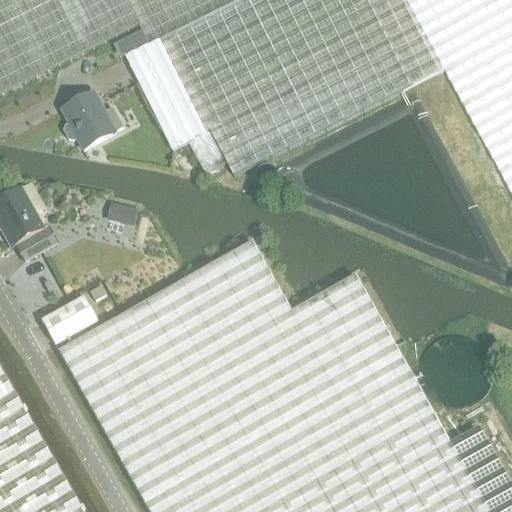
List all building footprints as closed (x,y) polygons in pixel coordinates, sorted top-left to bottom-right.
[(0,0),(0,96),(139,27),(142,34),(149,48),(161,42),(206,135),(211,133),(227,166),(234,179),(445,74),(404,0),(0,0)] [(511,0),(404,0),(445,74),(511,197),(511,0)] [(149,48),(126,59),(172,154),(189,146),(205,177),(227,166),(211,133),(206,135),(161,42),(149,48)] [(95,96),(63,114),(70,126),(64,130),(72,145),(78,142),(84,153),(126,130),(115,111),(106,116),(95,96)] [(22,192),(0,204),(0,223),(15,249),(16,248),(25,264),(57,245),(48,229),(45,231),(37,218),(22,192)] [(128,210),(124,227),(135,229),(139,212),(128,210)] [(511,511),(511,474),(485,428),(451,447),(356,279),(292,315),(252,245),(60,354),(148,511),(511,511)] [(46,290),(58,282),(49,270),(37,279),(46,290)] [(102,289),(90,295),(95,304),(107,298),(102,289)] [(85,301),(43,325),(56,347),(97,324),(85,301)] [(490,370),(490,369),(489,364),(488,358),(485,352),(481,347),(475,342),(470,340),(460,337),(454,338),(448,339),(441,342),(437,345),(433,350),(429,356),(427,361),(426,368),(427,375),(428,381),(430,385),(434,390),(439,395),(446,398),(456,401),(461,401),(469,399),(474,396),(480,392),(483,388),(487,383),(489,376),(490,370)] [(0,511),(77,511),(0,378),(0,511)]
